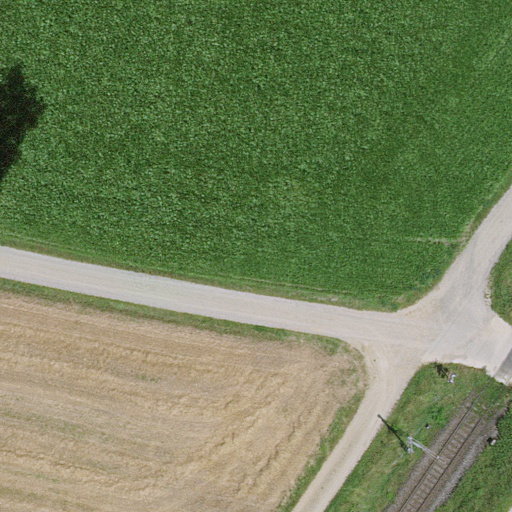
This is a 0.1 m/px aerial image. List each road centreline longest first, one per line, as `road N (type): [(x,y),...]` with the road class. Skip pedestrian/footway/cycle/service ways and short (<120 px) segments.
road 1 (track): [(0,248),(435,337)]
road 2 (track): [(435,337),(310,511)]
road 3 (track): [(511,227),(435,337)]
